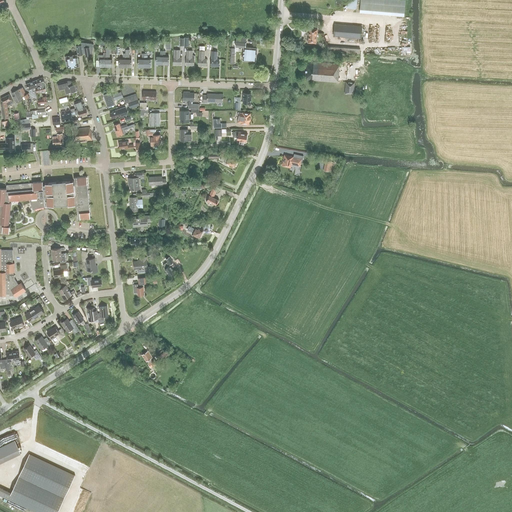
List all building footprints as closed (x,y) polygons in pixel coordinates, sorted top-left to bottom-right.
[(352,0),(348,3),(348,7),(343,7),(352,8),(355,8),(356,7),(357,4),(360,4),(360,12),(404,16),(405,0),(352,0)] [(361,38),(362,26),(334,24),(334,36),(345,37),(345,39),(351,40),(352,38),(361,38)] [(317,29),(312,28),(309,28),(308,43),(316,43),(317,29)] [(236,37),(236,41),(235,46),(244,47),(243,60),(256,61),(256,56),(257,53),(256,53),(257,48),(245,47),(246,38),(236,37)] [(81,45),(83,53),(85,54),(86,57),(91,56),(90,55),(92,55),(93,44),(81,42),(81,45)] [(181,65),(181,58),(179,58),(180,50),(174,50),(174,58),(173,64),(174,65),(177,65),(181,65)] [(194,65),(194,58),(194,55),(192,55),(192,50),(187,50),(186,58),(186,65),(187,65),(187,66),(190,66),(190,65),(194,65)] [(206,66),(206,59),(204,59),(205,51),(199,51),(199,59),(198,65),(199,65),(199,66),(202,66),(206,66)] [(219,66),(219,59),(217,59),(217,51),(212,51),(211,59),(211,66),(212,66),(212,67),(214,67),(214,66),(219,66)] [(74,67),(79,66),(77,54),(65,56),(67,68),(72,67),(72,68),(74,67)] [(339,64),(312,62),(306,62),(305,80),(338,82),(339,64)] [(40,79),(36,80),(37,83),(38,86),(38,87),(37,87),(35,88),(36,90),(36,92),(36,93),(46,91),(46,90),(44,83),(45,83),(43,77),(40,79)] [(37,96),(36,93),(36,92),(36,90),(35,88),(37,87),(38,87),(38,86),(37,83),(36,80),(26,84),(31,97),(33,96),(34,98),(37,96)] [(66,94),(78,91),(76,84),(71,85),(70,81),(68,81),(57,84),(59,90),(64,89),(66,94)] [(355,83),(346,82),(345,94),(354,94),(355,83)] [(26,94),(22,87),(18,89),(21,96),(24,95),(26,99),(29,97),(27,94),(26,94)] [(16,103),(23,99),(18,90),(11,93),(16,103)] [(156,100),(156,92),(143,91),(143,99),(156,100)] [(106,100),(122,95),(121,92),(112,95),(111,92),(104,95),(106,100)] [(199,109),(199,104),(191,104),(191,101),(194,101),(194,93),(188,93),(188,92),(183,92),(183,93),(183,100),(188,100),(188,105),(188,108),(191,108),(199,109)] [(7,106),(13,103),(11,100),(12,99),(9,94),(1,98),(1,105),(3,118),(9,117),(7,106)] [(223,102),(223,94),(207,94),(207,95),(203,95),(203,103),(207,103),(207,102),(223,102)] [(123,98),(122,95),(106,100),(107,106),(115,104),(114,101),(123,98)] [(74,102),(77,111),(85,108),(82,99),(74,102)] [(124,107),(121,109),(113,111),(113,112),(110,113),(112,118),(119,116),(119,117),(127,115),(124,107)] [(62,121),(72,119),(71,112),(66,113),(65,111),(61,112),(62,121)] [(189,122),(189,119),(191,119),(191,114),(189,114),(189,111),(180,111),(180,122),(189,122)] [(250,120),(251,118),(249,117),(250,114),(238,112),(237,115),(242,116),(241,123),(248,124),(249,121),(250,120)] [(160,126),(160,113),(150,113),(150,117),(149,117),(149,126),(160,126)] [(27,123),(27,119),(21,120),(21,123),(22,129),(31,128),(30,123),(27,123)] [(222,127),(221,123),(217,123),(217,119),(214,119),(213,119),(213,128),(222,128),(222,127)] [(127,126),(116,130),(118,136),(123,134),(125,134),(124,130),(128,129),(134,127),(133,124),(127,126)] [(77,130),(77,126),(72,126),(73,130),(74,140),(79,140),(80,142),(92,140),(91,131),(90,131),(90,127),(78,129),(78,130),(77,130)] [(152,137),(150,137),(151,146),(157,146),(157,145),(160,145),(160,135),(155,135),(155,133),(156,133),(156,129),(146,130),(146,136),(153,135),(153,138),(152,138),(152,137)] [(191,132),(188,132),(188,130),(180,130),(181,141),(188,141),(191,141),(191,132)] [(247,140),(247,138),(247,137),(247,134),(242,133),(242,132),(238,132),(233,132),(233,137),(237,137),(237,140),(240,140),(239,143),(244,144),(244,141),(246,141),(246,140),(247,140)] [(63,144),(62,135),(62,133),(57,134),(57,136),(53,137),(53,144),(63,144)] [(6,143),(0,143),(0,149),(6,149),(6,150),(15,150),(14,138),(6,138),(6,143)] [(134,147),(133,145),(128,146),(127,144),(128,144),(129,144),(129,142),(128,141),(119,142),(119,143),(118,144),(119,145),(120,148),(124,148),(124,149),(134,147)] [(302,160),(303,156),(294,154),(293,157),(285,155),(282,165),(290,167),(291,164),(300,166),(301,160),(302,160)] [(234,167),(237,161),(229,157),(227,156),(226,158),(222,156),(220,160),(226,163),(234,167)] [(334,162),(325,161),(323,171),(332,172),(334,162)] [(87,176),(74,177),(74,181),(43,183),(43,181),(32,182),(33,183),(8,186),(8,189),(0,187),(0,232),(9,233),(10,226),(8,226),(8,225),(9,225),(11,203),(9,203),(9,201),(30,199),(34,209),(33,209),(33,210),(35,209),(38,208),(40,208),(42,207),(43,207),(44,207),(44,206),(76,205),(78,219),(90,218),(87,176)] [(162,185),(166,185),(166,179),(162,179),(162,176),(149,177),(149,185),(162,184),(162,185)] [(139,178),(136,178),(128,179),(128,183),(130,182),(130,189),(137,189),(139,189),(139,178)] [(216,205),(218,200),(213,197),(217,189),(213,187),(206,201),(212,204),(212,203),(216,205)] [(142,199),(137,200),(137,197),(133,197),(130,197),(131,211),(138,211),(138,208),(143,208),(142,199)] [(147,221),(150,220),(150,216),(133,217),(133,226),(148,225),(147,221)] [(201,234),(203,230),(195,227),(194,229),(189,226),(187,230),(193,232),(192,234),(192,235),(194,236),(194,235),(199,238),(200,237),(201,235),(201,234)] [(13,275),(13,272),(14,272),(14,263),(13,263),(13,250),(1,250),(1,248),(0,248),(0,269),(1,269),(1,272),(0,272),(0,295),(6,296),(6,294),(9,294),(9,296),(15,295),(16,297),(26,290),(21,283),(18,284),(15,278),(14,275),(13,275)] [(92,273),(98,272),(97,265),(96,266),(95,258),(88,259),(87,252),(80,251),(82,262),(86,262),(87,271),(92,270),(92,273)] [(61,254),(52,255),(53,260),(60,259),(60,262),(66,262),(65,253),(61,254)] [(133,262),(134,268),(138,268),(139,269),(137,269),(137,270),(138,269),(138,272),(152,271),(152,267),(152,266),(147,267),(146,257),(140,258),(140,261),(133,262)] [(167,262),(166,262),(163,265),(165,268),(164,269),(167,273),(168,273),(170,276),(171,275),(172,275),(173,275),(173,274),(174,273),(172,270),(173,270),(169,265),(173,263),(169,257),(165,259),(167,262)] [(60,277),(61,281),(66,280),(65,276),(64,276),(64,272),(68,271),(67,264),(60,265),(61,269),(54,270),(55,278),(60,277)] [(92,287),(102,286),(101,279),(91,280),(91,277),(87,278),(88,285),(92,285),(92,287)] [(135,292),(137,292),(138,295),(139,295),(139,296),(140,296),(141,296),(141,295),(144,295),(143,284),(146,284),(145,277),(138,278),(139,284),(139,286),(134,286),(134,282),(133,282),(134,294),(135,294),(135,292)] [(58,290),(61,295),(69,290),(67,287),(70,285),(68,281),(61,282),(61,285),(64,285),(64,286),(58,290)] [(69,290),(61,295),(64,300),(75,293),(74,291),(71,292),(69,290)] [(34,308),(39,316),(44,313),(39,305),(34,308)] [(103,316),(108,316),(107,306),(99,307),(100,313),(97,313),(98,320),(104,320),(103,316)] [(30,311),(35,319),(39,316),(34,308),(30,311)] [(94,311),(94,308),(87,308),(88,317),(92,317),(93,323),(98,322),(97,310),(94,311)] [(30,322),(35,319),(30,311),(25,314),(30,322)] [(82,324),(85,323),(83,320),(83,319),(78,312),(73,316),(78,323),(80,321),(82,324)] [(15,319),(19,327),(24,326),(21,317),(15,319)] [(13,329),(19,327),(15,319),(10,321),(13,329)] [(75,324),(72,326),(67,319),(62,323),(67,331),(71,329),(74,334),(79,330),(75,324)] [(60,338),(65,335),(61,328),(58,331),(56,327),(47,333),(51,339),(57,335),(60,338)] [(48,350),(52,347),(49,342),(46,344),(41,336),(35,340),(37,343),(37,344),(41,349),(45,346),(48,350)] [(36,360),(41,357),(36,350),(34,352),(30,345),(24,349),(29,357),(33,355),(36,360)] [(171,353),(167,349),(166,350),(165,350),(159,356),(161,359),(168,353),(169,354),(171,353)] [(150,367),(156,363),(154,360),(152,361),(151,358),(152,357),(148,351),(142,355),(146,361),(148,364),(150,367)] [(10,362),(14,361),(13,352),(6,353),(7,360),(5,360),(6,368),(5,368),(6,371),(11,370),(10,362)] [(0,463),(21,454),(15,441),(0,447),(0,463)] [(57,511),(75,475),(29,454),(8,499),(35,511),(57,511)]
